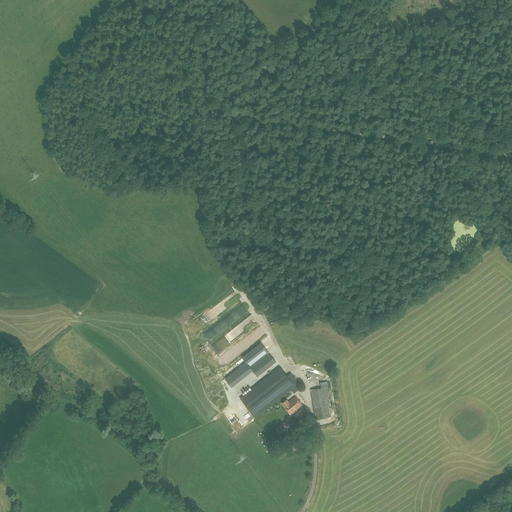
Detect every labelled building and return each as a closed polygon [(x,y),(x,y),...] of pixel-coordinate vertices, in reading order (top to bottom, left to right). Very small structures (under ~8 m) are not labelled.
[(262,343),(243,358),(246,362),(250,366),(268,352),(262,343)] [(268,352),(250,366),(253,371),(258,376),(276,362),(268,352)] [(276,362),(258,376),(262,382),(266,379),(281,367),(276,362)] [(299,383),(291,372),(287,375),(281,367),(266,379),(259,385),(273,403),(299,383)] [(322,389),(311,390),(314,409),(329,407),(328,399),(329,398),(327,387),(328,387),(327,381),(321,382),(322,389)] [(259,385),(241,399),(256,418),(273,403),(259,385)] [(289,401),(297,410),(296,409),(302,405),(295,396),(289,401)] [(297,410),(289,401),(287,399),(282,403),(284,406),(284,407),(291,415),(297,410)] [(329,407),(314,409),(316,420),(331,417),(329,407)] [(283,431),(290,426),(287,421),(280,426),(283,431)] [(277,457),(302,447),(299,439),(292,442),(293,443),(288,446),(288,445),(275,451),(277,457)]
